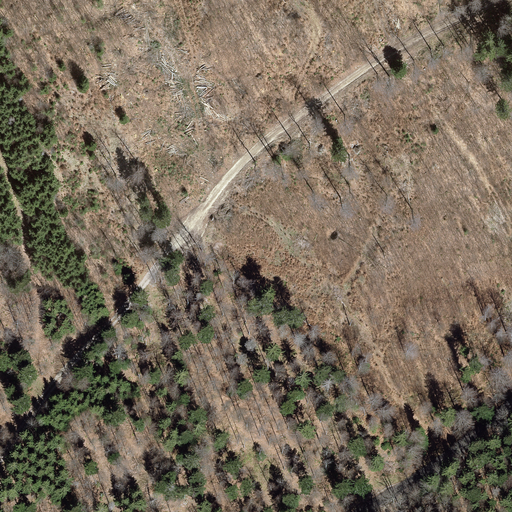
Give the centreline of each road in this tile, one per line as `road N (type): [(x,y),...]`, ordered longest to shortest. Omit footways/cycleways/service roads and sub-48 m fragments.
road 1 (track): [(491,0),(313,105),(253,154),(72,361),(0,460)]
road 2 (tertiary): [(511,402),(355,511)]
